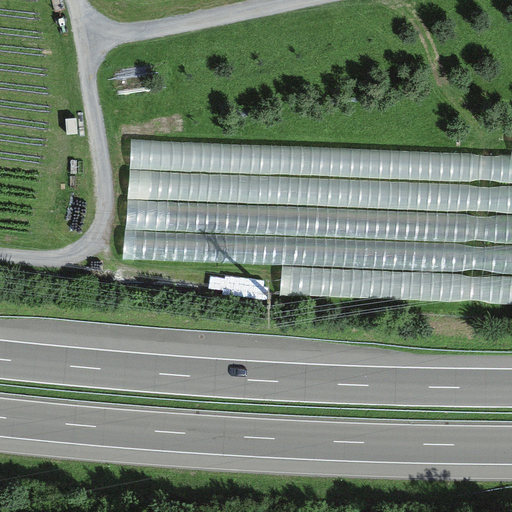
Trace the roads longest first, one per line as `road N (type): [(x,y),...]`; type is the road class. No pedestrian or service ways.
road 1 (motorway): [(0,418),(246,439),(511,446)]
road 2 (motorway): [(511,387),(284,381),(0,359)]
road 3 (unclassified): [(311,0),(84,42)]
road 4 (unclassified): [(96,247),(84,42)]
